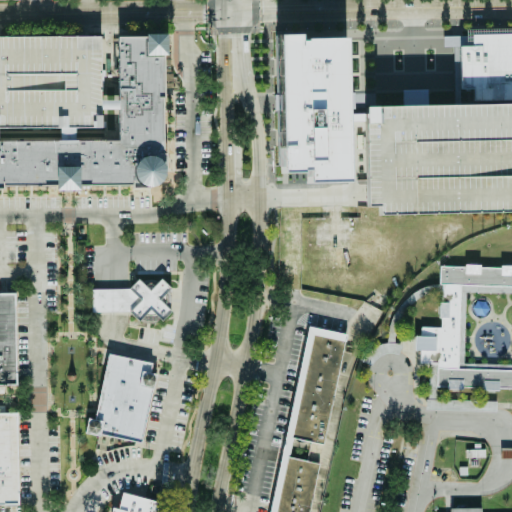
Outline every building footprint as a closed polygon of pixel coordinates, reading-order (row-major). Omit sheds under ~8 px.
[(276,34),(298,33),(298,40),(303,40),(303,37),(343,37),(346,181),(307,182),(306,169),(301,169),(301,172),(280,172),(276,34)] [(458,45),(471,46),(471,34),(511,33),(511,99),(473,101),(473,87),(459,88),(458,45)] [(0,140),(119,140),(118,36),(164,35),(162,153),(165,153),(166,170),(164,171),(163,174),(161,178),(158,182),(153,185),(149,186),(145,187),(132,187),(130,185),(3,185),(3,189),(0,189),(0,140)] [(0,35),(100,35),(101,127),(0,126),(0,35)] [(366,205),(365,107),(511,103),(511,211),(379,214),(377,204),(366,205)] [(511,224),(489,229),(452,247),(413,278),(378,316),(355,358),(344,396),(511,399),(511,224)] [(93,288),(125,288),(139,279),(159,279),(168,287),(168,314),(159,319),(136,319),(127,312),(93,312),(93,288)] [(0,294),(14,294),(14,386),(0,386),(0,294)] [(268,511),(306,318),(343,326),(304,511),(268,511)] [(109,354),(151,363),(150,372),(156,375),(141,442),(91,431),(109,354)] [(0,413),(16,413),(16,505),(0,505),(0,413)] [(122,492),(163,503),(160,511),(111,511),(112,507),(118,508),(122,492)]
